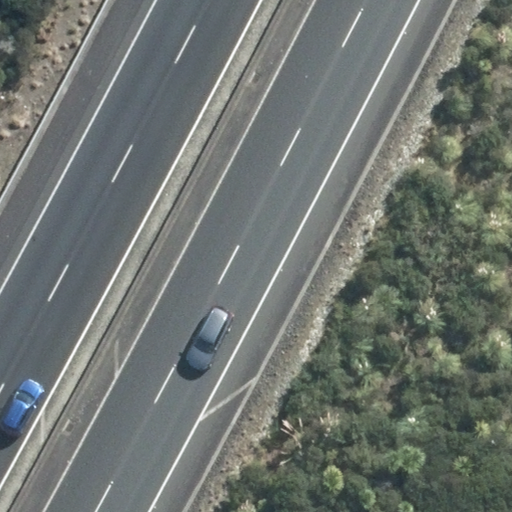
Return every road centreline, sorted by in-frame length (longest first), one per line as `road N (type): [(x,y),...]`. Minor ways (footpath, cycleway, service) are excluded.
road 1 (motorway): [(365,0),(97,511)]
road 2 (motorway): [(0,390),(210,0)]
